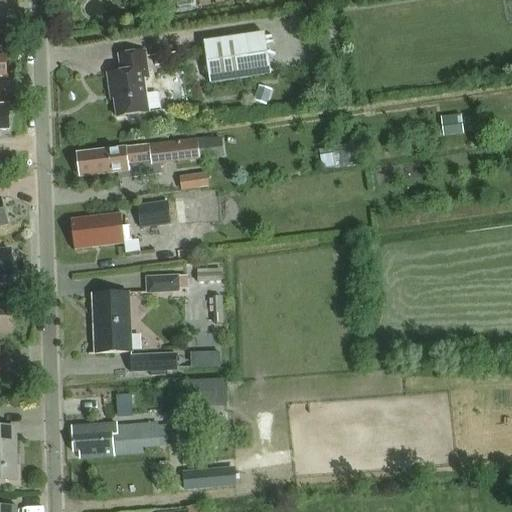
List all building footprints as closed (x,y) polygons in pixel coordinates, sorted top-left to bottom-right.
[(269,35),(207,44),(213,86),(275,77),(269,35)] [(150,80),(146,53),(120,57),(122,74),(108,76),(111,94),(114,93),(118,120),(150,115),(145,81),(150,80)] [(260,87),(254,102),(266,106),(272,91),(260,87)] [(0,133),(10,133),(9,108),(0,107),(0,133)] [(462,119),(444,121),(445,138),(463,136),(462,119)] [(209,142),(78,156),(81,180),(118,175),(118,181),(162,176),(161,166),(211,160),(209,142)] [(362,146),(320,152),(322,168),(335,166),(335,169),(365,165),(362,146)] [(207,175),(180,179),(182,193),(204,190),(209,189),(207,175)] [(193,194),(195,220),(212,219),(211,193),(193,194)] [(0,228),(8,227),(1,201),(0,201),(0,228)] [(168,203),(138,207),(141,230),(171,226),(168,203)] [(72,222),(76,253),(126,247),(122,215),(72,222)] [(11,252),(0,253),(0,277),(13,277),(11,252)] [(222,274),(197,276),(198,284),(222,283),(222,274)] [(181,278),(148,279),(149,297),(181,295),(181,292),(190,292),(189,279),(181,279),(181,278)] [(94,297),(96,355),(132,354),(130,296),(94,297)] [(214,299),(214,326),(223,326),(223,299),(214,299)] [(0,306),(0,335),(13,335),(12,306),(0,306)] [(196,366),(225,366),(225,351),(196,351),(196,366)] [(180,374),(179,356),(133,358),(134,376),(180,374)] [(227,407),(226,383),(190,385),(192,409),(227,407)] [(117,426),(72,429),(74,454),(79,454),(80,460),(114,458),(114,457),(144,455),(144,450),(159,449),(157,428),(157,426),(118,429),(117,426)] [(11,430),(0,429),(0,483),(17,483),(16,442),(11,442),(11,430)] [(185,492),(236,488),(235,470),(184,474),(185,492)]
